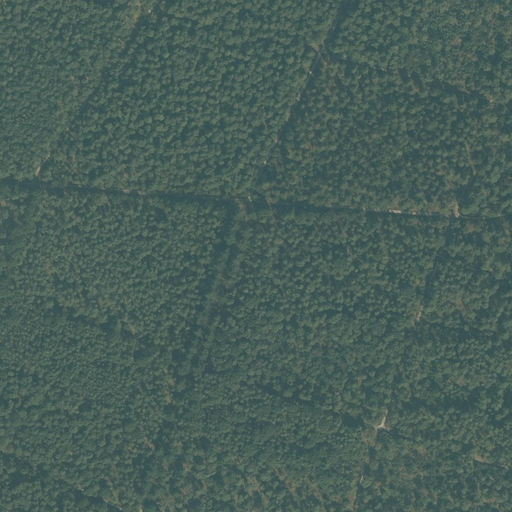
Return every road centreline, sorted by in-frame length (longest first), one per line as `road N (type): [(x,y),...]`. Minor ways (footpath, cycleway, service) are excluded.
road 1 (track): [(141,511),(254,201)]
road 2 (track): [(324,54),(511,108),(452,216)]
road 3 (track): [(452,216),(347,511)]
road 4 (track): [(33,184),(254,201)]
road 5 (track): [(33,184),(146,9)]
road 6 (track): [(254,201),(452,216)]
road 7 (track): [(146,9),(324,54)]
road 8 (track): [(254,201),(324,54)]
road 9 (track): [(126,511),(0,449)]
